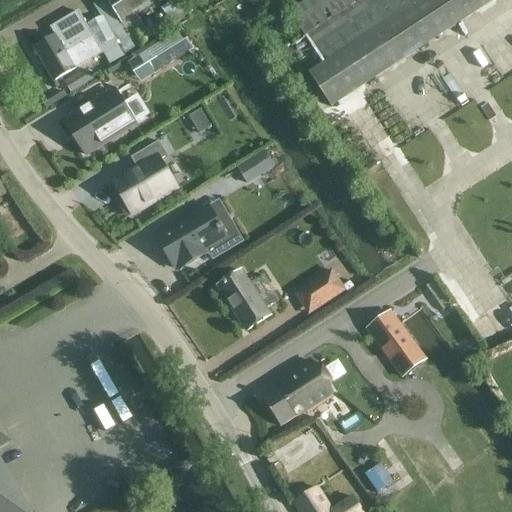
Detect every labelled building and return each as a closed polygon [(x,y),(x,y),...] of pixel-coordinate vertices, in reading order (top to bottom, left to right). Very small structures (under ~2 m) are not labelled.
[(101,19),(88,27),(93,37),(100,48),(111,64),(139,47),(140,48),(150,41),(148,37),(157,32),(150,20),(142,26),(135,16),(160,0),(102,0),(93,6),(101,19)] [(190,15),(179,0),(175,0),(162,10),(173,27),(190,15)] [(309,0),(288,14),(304,38),(293,45),(332,106),(493,0),(309,0)] [(81,43),(93,37),(88,27),(82,16),(70,22),(81,43)] [(34,49),(53,82),(76,69),(67,54),(77,49),(75,45),(66,30),(56,36),(56,35),(34,49)] [(181,30),(149,50),(162,70),(193,50),(181,30)] [(102,54),(88,62),(96,76),(110,68),(102,54)] [(115,89),(63,121),(86,158),(138,126),(115,89)] [(184,118),(196,135),(210,125),(199,108),(184,118)] [(135,167),(109,183),(131,219),(179,190),(160,160),(167,156),(158,142),(130,159),(135,167)] [(265,154),(238,171),(246,183),(273,166),(265,154)] [(207,209),(157,238),(174,267),(177,265),(179,269),(206,253),(204,250),(224,238),(207,209)] [(332,270),(310,283),(325,305),(346,292),(332,270)] [(241,272),(218,287),(246,331),(269,316),(241,272)] [(390,311),(365,329),(383,354),(401,379),(427,360),(390,311)] [(279,387),(262,398),(281,427),(305,411),(308,414),(332,399),(325,388),(327,386),(318,372),(316,373),(309,362),(276,383),(279,387)] [(0,511),(28,511),(0,463),(0,448),(9,443),(0,428),(0,511)] [(312,428),(273,453),(287,474),(326,449),(312,428)] [(299,511),(364,511),(354,497),(333,510),(318,487),(293,503),(299,511)]
